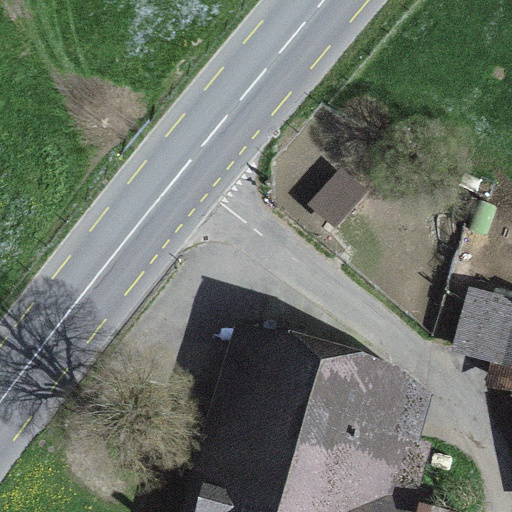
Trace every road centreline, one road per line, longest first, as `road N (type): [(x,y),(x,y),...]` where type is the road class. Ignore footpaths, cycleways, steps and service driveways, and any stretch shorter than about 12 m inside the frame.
road 1 (primary): [(0,401),(173,172),(322,0)]
road 2 (track): [(173,172),(403,346),(505,468),(511,492)]
